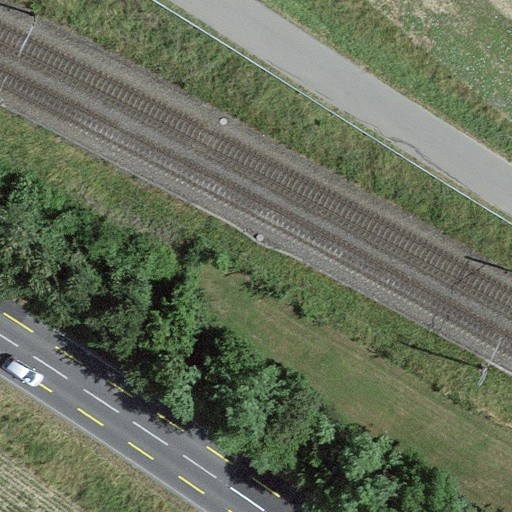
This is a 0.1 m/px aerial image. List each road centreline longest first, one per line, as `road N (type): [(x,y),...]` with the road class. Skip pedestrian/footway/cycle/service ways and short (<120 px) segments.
road 1 (unclassified): [(203,0),(511,192)]
road 2 (secondary): [(265,511),(0,334)]
